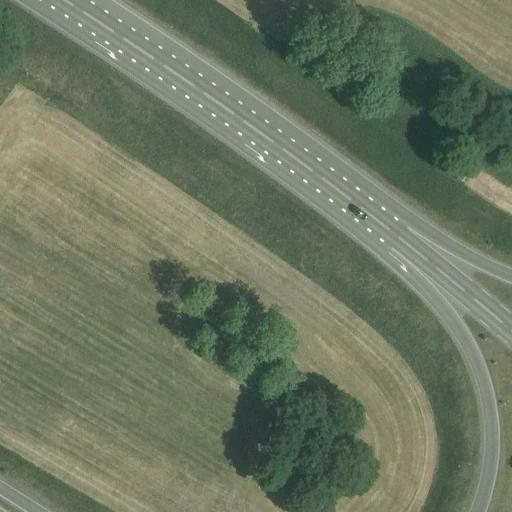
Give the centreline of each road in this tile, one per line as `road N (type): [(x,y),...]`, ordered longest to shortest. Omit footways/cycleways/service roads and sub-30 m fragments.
road 1 (primary): [(395,236),(246,122),(62,0)]
road 2 (primary): [(395,236),(465,341),(487,399),(491,447),(476,511)]
road 3 (primary): [(511,330),(395,236)]
road 4 (primary): [(511,272),(395,236)]
